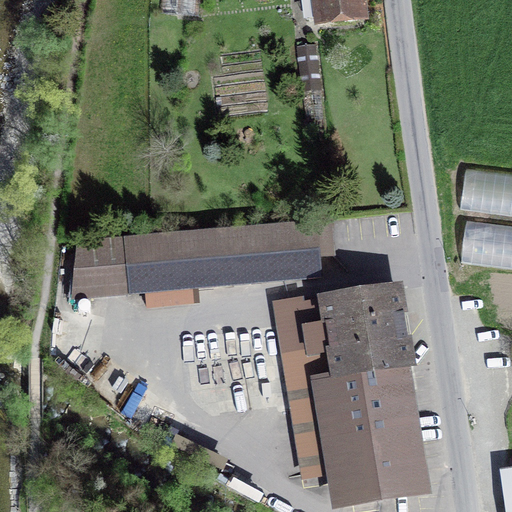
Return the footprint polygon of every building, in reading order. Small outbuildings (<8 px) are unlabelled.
[(200,0),(159,0),(159,14),(199,18),(200,0)] [(317,0),(320,20),(340,17),(346,22),(358,20),(362,15),(359,0),(317,0)] [(314,44),(297,47),(311,167),(329,165),(314,44)] [(511,211),(511,171),(466,166),(461,205),(511,211)] [(462,263),(511,267),(511,224),(466,220),(462,263)] [(329,222),(81,244),(75,299),(319,277),(317,257),(333,255),(329,222)] [(336,377),(398,367),(410,365),(397,291),(324,303),(336,377)] [(336,377),(324,379),(344,503),(418,491),(409,433),(398,367),(336,377)]
